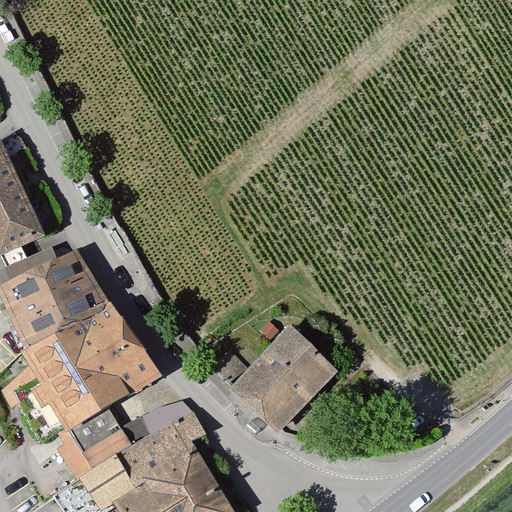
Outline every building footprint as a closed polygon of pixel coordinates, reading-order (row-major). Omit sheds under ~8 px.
[(0,252),(25,239),(0,193),(0,252)] [(65,252),(0,282),(0,325),(10,346),(95,295),(65,252)] [(148,382),(95,295),(10,346),(3,350),(20,379),(0,390),(0,393),(6,403),(21,394),(27,404),(35,399),(65,448),(55,454),(70,480),(107,458),(126,447),(114,428),(103,409),(148,382)] [(222,390),(260,426),(315,368),(277,332),(222,390)] [(177,403),(114,428),(126,447),(107,458),(119,486),(185,448),(202,443),(177,403)] [(222,511),(185,448),(119,486),(100,497),(108,511),(222,511)]
